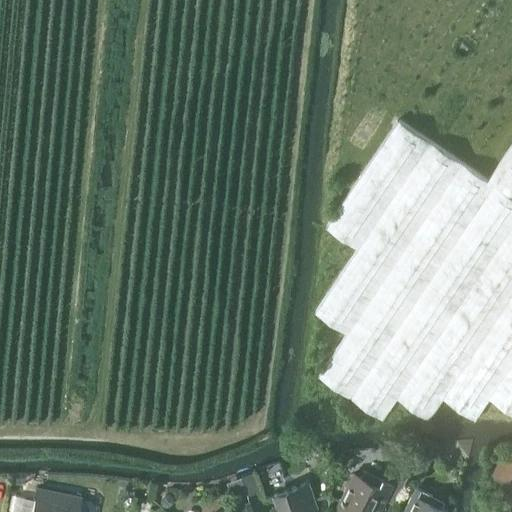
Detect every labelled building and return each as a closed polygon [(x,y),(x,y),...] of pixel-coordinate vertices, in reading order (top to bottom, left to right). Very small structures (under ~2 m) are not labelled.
[(511,194),(488,178),(399,118),(326,225),(358,246),(315,310),(348,332),(319,375),(383,418),(397,396),(429,418),(443,397),(475,418),(489,397),(511,412),(511,194)] [(511,143),(488,178),(511,194),(511,143)] [(429,458),(419,453),(415,462),(425,467),(429,458)] [(511,476),(511,458),(502,453),(489,478),(507,487),(511,476)] [(365,511),(375,511),(390,484),(363,471),(359,478),(352,474),(335,510),(338,511),(364,511),(365,511)] [(246,496),(258,492),(251,473),(240,477),(246,496)] [(303,511),(302,508),(313,504),(306,483),(271,495),(277,511),(303,511)] [(427,502),(431,495),(415,487),(402,511),(444,511),(445,511),(427,502)] [(89,500),(80,497),(36,488),(30,511),(92,511),(94,505),(89,500)] [(251,511),(248,502),(218,511),(251,511)]
